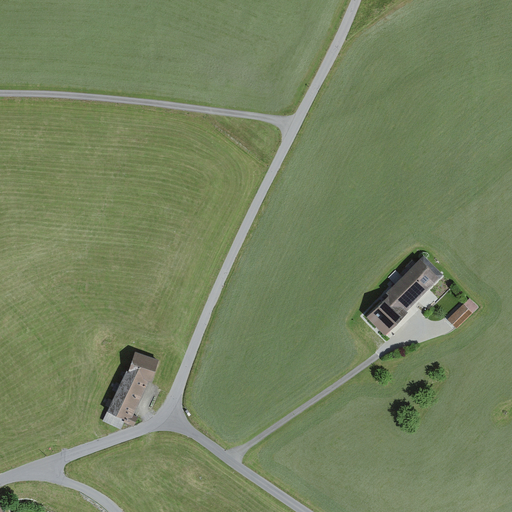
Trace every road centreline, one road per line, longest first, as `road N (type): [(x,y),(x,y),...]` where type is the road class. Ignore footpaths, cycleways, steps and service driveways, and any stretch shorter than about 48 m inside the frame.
road 1 (unclassified): [(356,0),(237,248),(169,417)]
road 2 (track): [(295,128),(173,106),(0,92)]
road 3 (track): [(228,458),(401,334)]
road 4 (unclassified): [(169,417),(305,511)]
road 5 (unclassified): [(169,417),(46,463)]
